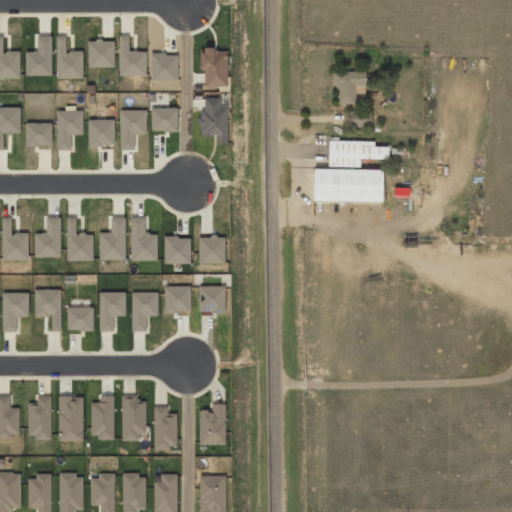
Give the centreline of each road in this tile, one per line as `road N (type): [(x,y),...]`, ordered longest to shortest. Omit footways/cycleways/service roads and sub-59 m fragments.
road 1 (residential): [(278,511),(272,0)]
road 2 (residential): [(277,291),(511,288)]
road 3 (residential): [(0,363),(187,362)]
road 4 (residential): [(0,183),(185,183)]
